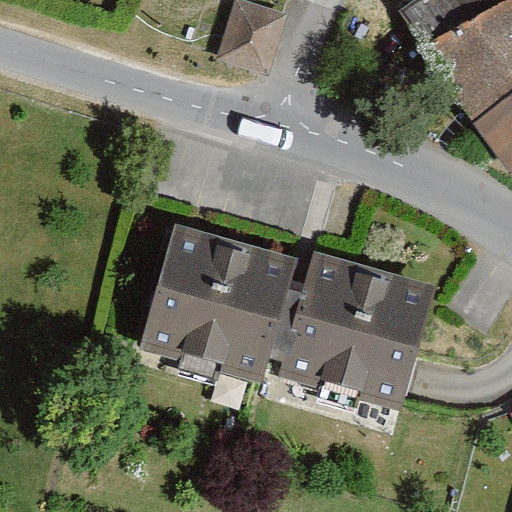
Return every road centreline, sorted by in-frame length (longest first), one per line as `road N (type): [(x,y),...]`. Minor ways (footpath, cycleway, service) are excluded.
road 1 (residential): [(278,124),(0,48)]
road 2 (residential): [(511,237),(430,182),(278,124)]
road 3 (residential): [(278,124),(332,0)]
